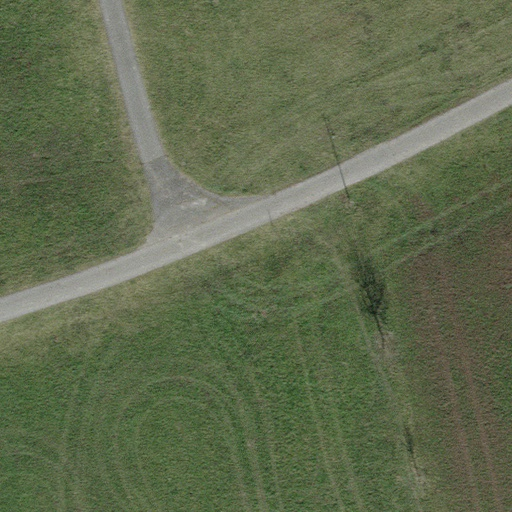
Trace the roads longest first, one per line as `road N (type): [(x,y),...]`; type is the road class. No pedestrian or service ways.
road 1 (track): [(511,89),(307,195),(0,306)]
road 2 (track): [(182,244),(111,0)]
